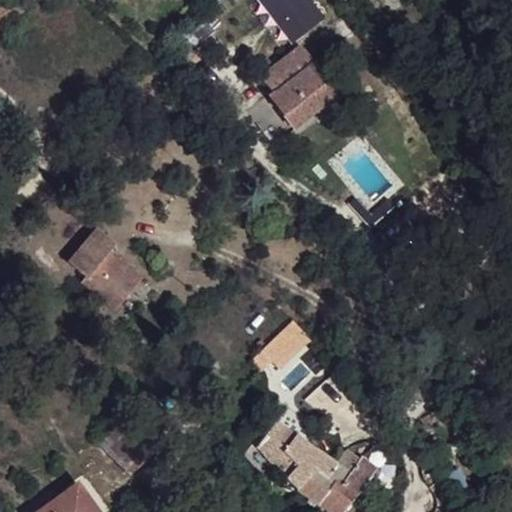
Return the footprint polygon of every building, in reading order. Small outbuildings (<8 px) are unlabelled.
[(36,0),(10,0),(5,5),(19,17),(36,0)] [(19,17),(5,5),(0,10),(0,38),(1,39),(19,17)] [(339,92),(301,45),(262,77),(272,93),(265,98),(293,131),(339,92)] [(121,248),(103,230),(72,264),(90,280),(87,284),(116,310),(143,281),(114,255),(121,248)] [(252,356),(269,376),(311,339),(293,319),(252,356)] [(342,466),(282,425),(266,448),(298,491),(310,477),(327,485),(342,466)] [(156,448),(139,426),(112,450),(127,474),(156,448)] [(375,474),(362,465),(353,475),(367,486),(375,474)] [(353,475),(342,466),(327,485),(310,477),(298,491),(326,511),(353,475)] [(348,511),(367,486),(353,475),(326,511),(327,511),(348,511)] [(92,511),(73,478),(25,504),(28,511),(92,511)]
